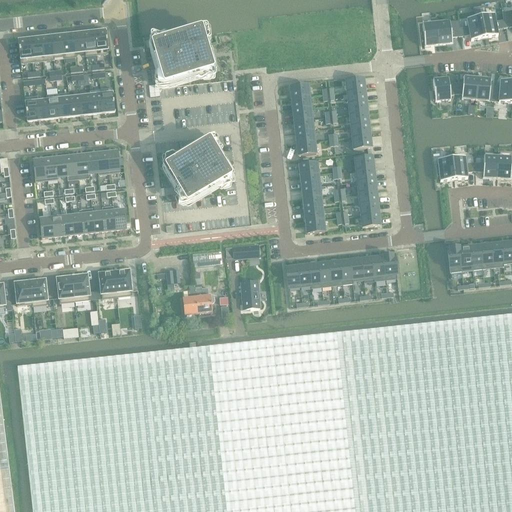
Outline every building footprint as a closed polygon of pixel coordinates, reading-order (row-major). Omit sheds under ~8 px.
[(511,12),(502,14),(505,30),(511,28),(511,12)] [(494,16),(480,18),(484,40),(498,37),(497,31),(505,30),(502,14),(503,21),(495,23),(494,16)] [(458,22),(460,38),(469,36),(470,42),(484,40),(480,18),(466,21),(468,28),(459,29),(458,22)] [(423,34),(421,34),(422,43),(424,42),(424,48),(438,47),(436,25),(435,19),(431,20),(431,25),(422,26),(423,34)] [(458,22),(436,25),(438,47),(452,45),(451,39),(460,38),(458,22)] [(105,32),(93,34),(96,58),(108,56),(105,32)] [(151,47),(163,88),(213,74),(200,33),(151,47)] [(93,34),(83,35),(85,56),(85,59),(96,58),(93,34)] [(83,35),(72,36),(74,58),(85,56),(83,35)] [(72,36),(61,37),(63,59),(64,61),(74,60),(74,58),(72,36)] [(61,37),(50,38),(53,60),(63,59),(61,37)] [(50,38),(40,40),(42,64),(53,62),(53,60),(50,38)] [(40,40),(29,41),(32,65),(42,64),(40,40)] [(29,41),(18,42),(18,44),(20,66),(32,65),(29,41)] [(457,85),(456,85),(457,96),(461,97),(461,101),(475,102),(477,80),(463,79),(462,85),(457,84),(457,85)] [(345,82),(346,94),(365,92),(363,80),(345,82)] [(434,93),(432,93),(433,102),(435,102),(435,104),(450,102),(450,97),(457,96),(456,85),(449,86),(448,80),(432,82),(434,93)] [(477,80),(475,102),(493,104),(495,87),(490,87),(491,81),(477,80)] [(495,87),(493,104),(511,105),(511,103),(511,82),(500,82),(500,88),(495,87)] [(149,87),(150,98),(160,97),(158,86),(149,87)] [(290,89),(291,100),(309,98),(308,87),(290,89)] [(112,90),(100,92),(100,96),(102,115),(114,114),(112,90)] [(346,94),(348,105),(366,103),(365,92),(346,94)] [(67,95),(57,96),(59,120),(70,119),(68,98),(67,95)] [(89,95),(78,96),(81,118),(92,117),(89,97),(89,95)] [(57,96),(46,97),(46,100),(49,121),(59,120),(57,96)] [(78,96),(68,98),(70,119),(81,118),(78,96)] [(100,96),(89,97),(92,117),(102,115),(100,96)] [(291,100),(292,112),(311,110),(309,98),(291,100)] [(35,99),(24,100),(24,102),(24,104),(26,118),(27,124),(38,122),(36,101),(35,99)] [(46,100),(36,101),(38,122),(49,121),(46,100)] [(348,105),(349,117),(367,115),(366,103),(348,105)] [(292,112),(294,123),(312,121),(311,110),(292,112)] [(349,117),(350,128),(368,126),(367,115),(349,117)] [(294,123),(295,134),(313,132),(312,121),(294,123)] [(350,128),(352,140),(370,137),(368,126),(350,128)] [(295,134),(296,146),(314,144),(313,132),(295,134)] [(371,149),(370,137),(352,140),(353,151),(371,149)] [(209,143),(165,169),(187,205),(231,179),(209,143)] [(316,155),(314,144),(296,146),(298,158),(316,155)] [(117,153),(106,155),(109,176),(120,175),(119,167),(118,160),(117,153)] [(106,155),(96,156),(98,177),(109,176),(106,155)] [(96,156),(86,157),(88,181),(89,181),(88,176),(98,175),(98,177),(96,156)] [(86,157),(75,158),(78,182),(88,181),(86,157)] [(75,158),(65,159),(68,183),(78,182),(75,158)] [(354,160),(355,172),(373,170),(372,158),(354,160)] [(483,165),(474,165),(475,174),(483,174),(482,180),(496,180),(497,158),(483,158),(483,165)] [(497,158),(496,180),(510,181),(510,175),(511,175),(511,166),(511,159),(497,158)] [(65,159),(55,160),(57,182),(58,182),(57,179),(67,178),(67,183),(68,183),(65,159)] [(465,159),(451,160),(453,182),(467,181),(466,175),(475,174),(474,165),(466,166),(465,159)] [(55,160),(44,161),(47,183),(57,182),(55,160)] [(438,169),(436,169),(437,178),(439,177),(440,183),(453,182),(451,160),(446,161),(437,161),(438,169)] [(44,161),(33,163),(35,184),(47,183),(44,161)] [(299,167),(300,179),(318,176),(317,165),(299,167)] [(355,172),(357,184),(375,182),(373,170),(355,172)] [(300,179),(301,190),(319,188),(318,176),(300,179)] [(357,184),(358,195),(376,193),(375,182),(357,184)] [(301,190),(303,201),(321,199),(319,188),(301,190)] [(358,195),(359,206),(377,204),(376,193),(358,195)] [(303,201),(304,213),(322,210),(321,199),(303,201)] [(359,206),(360,218),(379,216),(377,204),(359,206)] [(112,208),(102,210),(105,233),(115,232),(112,208)] [(113,208),(112,208),(115,232),(126,231),(123,210),(113,211),(113,208)] [(92,211),(94,234),(105,233),(102,210),(102,212),(92,213),(92,211)] [(304,213),(305,224),(323,222),(322,210),(304,213)] [(92,211),(81,212),(84,235),(94,234),(92,211)] [(81,214),(71,215),(74,237),(84,235),(81,212),(81,214)] [(71,215),(61,217),(63,238),(74,237),(71,215)] [(380,227),(379,216),(360,218),(362,229),(380,227)] [(61,217),(51,218),(53,239),(63,238),(61,217)] [(51,218),(39,219),(41,240),(53,239),(51,218)] [(325,234),(323,222),(305,224),(306,236),(325,234)] [(511,248),(511,244),(501,245),(504,268),(504,264),(511,262),(511,248)] [(501,245),(491,246),(493,270),(504,268),(501,245)] [(491,246),(480,247),(483,271),(493,270),(491,246)] [(258,247),(232,249),(232,250),(233,260),(241,259),(259,258),(258,247)] [(480,247),(470,248),(472,272),(483,271),(480,247)] [(470,248),(459,250),(462,273),(472,272),(470,248)] [(450,275),(462,273),(459,250),(458,250),(458,249),(449,250),(449,251),(447,251),(450,275)] [(220,253),(192,256),(193,269),(222,266),(220,253)] [(383,258),(382,258),(385,282),(397,281),(394,257),(392,257),(383,258)] [(382,258),(371,260),(374,283),(385,282),(382,258)] [(371,260),(361,261),(363,282),(373,281),(374,283),(371,260)] [(361,261),(350,262),(353,283),(363,282),(361,261)] [(350,262),(340,263),(342,285),(353,283),(350,262)] [(340,263),(329,264),(331,286),(342,285),(340,263)] [(329,264),(319,266),(321,287),(331,286),(329,264)] [(319,266),(308,267),(311,288),(321,287),(319,266)] [(308,267),(298,268),(300,289),(311,288),(308,267)] [(288,291),(300,289),(298,268),(285,269),(288,291)] [(129,272),(114,274),(117,299),(132,297),(129,272)] [(179,272),(166,274),(166,275),(167,280),(167,287),(174,286),(180,285),(179,272)] [(114,274),(99,276),(101,292),(102,301),(103,301),(116,299),(117,299),(114,274)] [(194,287),(197,314),(211,313),(210,304),(212,303),(214,301),(214,297),(211,296),(208,296),(207,289),(201,290),(199,274),(193,275),(194,287)] [(87,277),(72,279),(74,304),(89,302),(89,294),(87,277)] [(72,279),(57,280),(59,305),(74,304),(72,279)] [(45,282),(30,283),(33,308),(47,307),(45,282)] [(30,283),(15,285),(17,308),(32,306),(32,308),(33,308),(30,283)] [(243,311),(259,309),(257,283),(241,284),(243,311)] [(221,288),(219,289),(220,297),(228,296),(226,285),(221,286),(221,288)] [(184,316),(197,314),(194,287),(189,287),(189,292),(187,292),(188,299),(182,300),(184,316)] [(511,511),(511,316),(17,370),(31,511),(511,511)] [(140,317),(133,318),(135,330),(141,330),(140,317)] [(105,321),(98,322),(98,326),(99,334),(106,334),(105,321)] [(119,325),(111,326),(112,338),(121,337),(119,325)] [(20,330),(14,331),(14,336),(15,344),(22,343),(20,330)] [(0,511),(14,511),(0,397),(0,511)]
